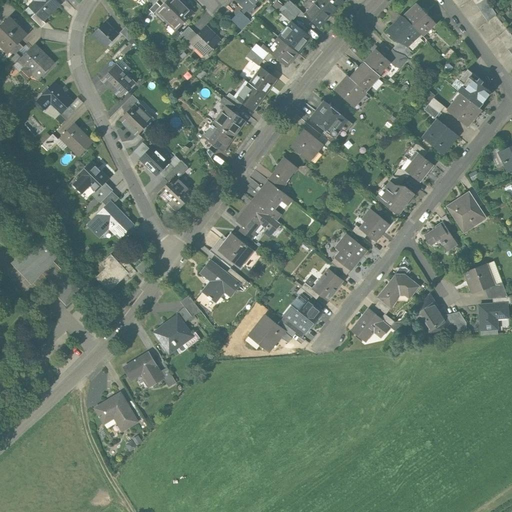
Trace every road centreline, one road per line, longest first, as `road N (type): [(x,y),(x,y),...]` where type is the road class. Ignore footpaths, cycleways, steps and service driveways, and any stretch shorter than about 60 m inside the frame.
road 1 (residential): [(175,253),(376,0)]
road 2 (residential): [(175,253),(90,87),(80,30),(93,0)]
road 3 (residential): [(0,447),(90,363),(175,253)]
road 4 (residential): [(406,236),(511,105)]
road 5 (unknown): [(62,389),(43,338),(70,303),(84,303),(109,339)]
road 6 (residential): [(324,332),(406,236)]
